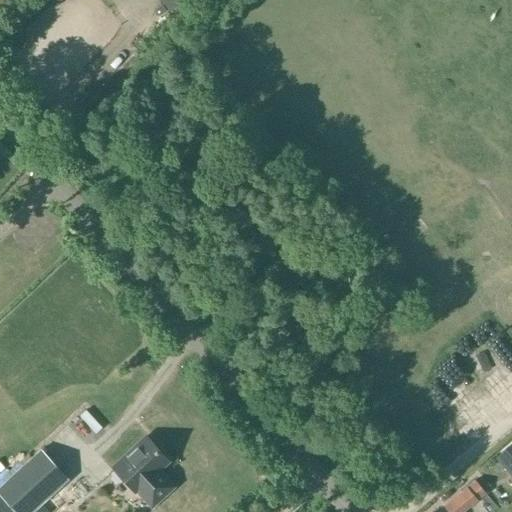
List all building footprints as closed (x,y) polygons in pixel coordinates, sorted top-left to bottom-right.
[(188,1),(186,0),(166,0),(162,4),(171,15),(188,1)] [(118,26),(130,23),(126,6),(114,9),(118,26)] [(145,437),(112,468),(134,491),(135,490),(151,506),(173,486),(157,470),(167,461),(145,437)] [(511,439),(494,454),(511,475),(511,439)] [(30,511),(67,479),(40,450),(0,485),(0,495),(15,511),(30,511)] [(448,511),(461,511),(484,493),(474,481),(444,507),(448,511)]
